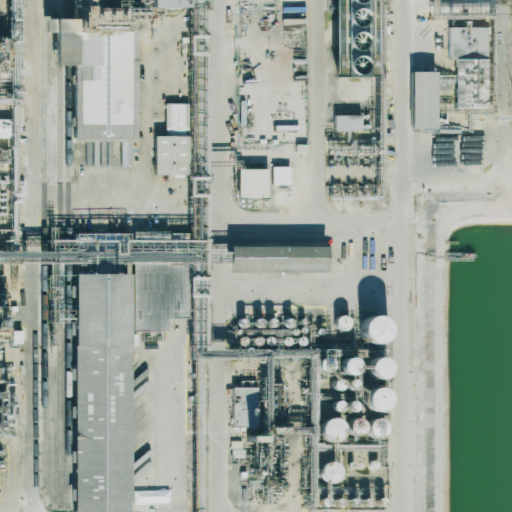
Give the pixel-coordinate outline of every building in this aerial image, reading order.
[(71,64),(70,138),(131,139),(131,30),(131,6),(123,6),(123,0),(60,0),(60,16),(50,16),(49,63),(71,64)] [(358,74),(359,6),(340,6),(339,73),(358,74)] [(446,26),(447,59),(453,59),(454,108),(486,108),(485,26),(446,26)] [(408,128),(433,128),(434,70),(409,70),(408,128)] [(182,103),(163,103),(164,135),(182,134),(182,103)] [(360,130),(359,113),(332,114),(333,131),(360,130)] [(152,173),(176,174),(176,166),(180,166),(180,136),(153,135),(152,173)] [(271,166),(270,184),(289,185),(289,166),(271,166)] [(236,198),(265,198),(265,168),(236,168),(236,198)] [(133,332),(166,329),(165,319),(187,317),(183,277),(191,273),(191,269),(198,266),(187,257),(199,256),(192,250),(185,251),(180,239),(171,240),(164,249),(155,253),(153,253),(147,260),(145,254),(141,255),(137,261),(129,261),(127,245),(121,246),(122,249),(125,252),(126,263),(127,263),(133,332)] [(323,244),(226,246),(226,272),(323,271),(323,244)] [(73,272),(129,273),(129,511),(75,511),(73,272)] [(354,337),(379,343),(385,319),(361,312),(354,337)] [(21,343),(21,330),(11,330),(10,343),(21,343)] [(352,358),(337,356),(335,371),(349,373),(352,358)] [(230,426),(254,427),(256,387),(231,386),(230,426)] [(379,409),(380,388),(362,387),(360,408),(379,409)] [(314,431),(328,443),(343,427),(329,415),(314,431)] [(339,481),(339,463),(319,463),(318,481),(339,481)]
